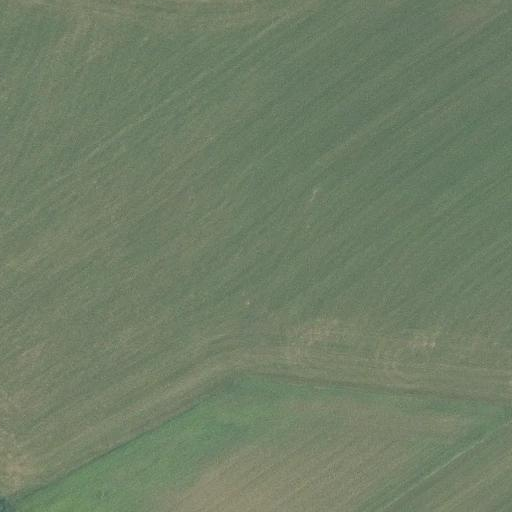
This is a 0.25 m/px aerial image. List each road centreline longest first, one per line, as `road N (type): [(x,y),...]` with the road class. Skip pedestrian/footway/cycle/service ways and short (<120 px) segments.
road 1 (unknown): [(0,382),(46,322),(93,299),(279,277),(414,244),(511,192)]
road 2 (unknown): [(504,0),(498,11),(314,97),(0,143)]
road 3 (unknown): [(64,511),(119,437),(356,398),(459,370)]
road 4 (unknown): [(368,72),(449,223)]
road 5 (unknown): [(511,431),(481,459),(388,511)]
